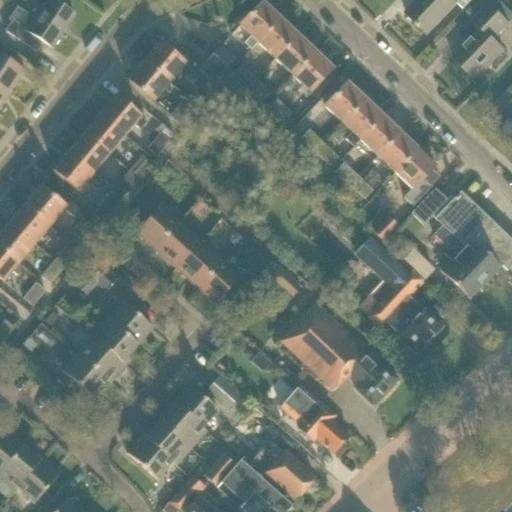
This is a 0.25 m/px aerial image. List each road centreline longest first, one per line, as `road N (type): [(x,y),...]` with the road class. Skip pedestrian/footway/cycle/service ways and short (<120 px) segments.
road 1 (residential): [(315,0),(511,189)]
road 2 (residential): [(0,180),(136,19),(176,0)]
road 3 (tertiary): [(375,482),(511,365)]
road 4 (residential): [(96,459),(208,327)]
road 5 (residential): [(96,459),(0,384)]
